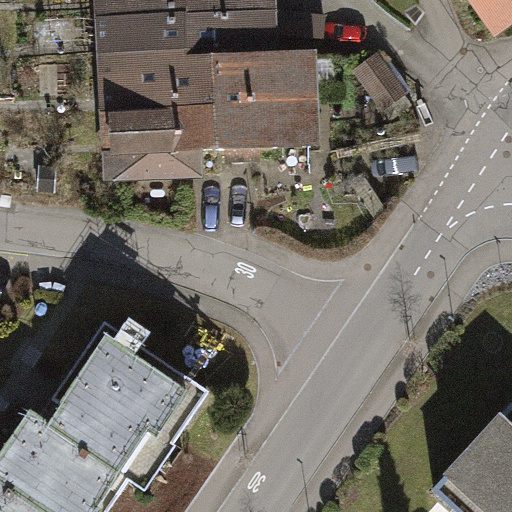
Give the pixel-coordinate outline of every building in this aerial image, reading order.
[(112,0),(113,20),(266,15),(265,0),(112,0)] [(511,0),(474,0),(499,34),(511,25),(511,0)] [(291,39),(329,37),(328,11),(289,13),(291,39)] [(267,45),(266,15),(113,20),(114,53),(267,45)] [(118,111),(215,107),(214,63),(268,60),(267,45),(114,53),(118,111)] [(268,60),(214,63),(215,107),(218,151),(314,145),(309,58),(268,60)] [(218,151),(215,107),(118,111),(121,181),(196,178),(196,152),(218,151)] [(213,400),(105,329),(54,407),(65,414),(52,433),(26,417),(0,457),(0,511),(118,511),(134,489),(149,499),(213,400)] [(511,511),(511,402),(425,493),(444,511),(511,511)]
